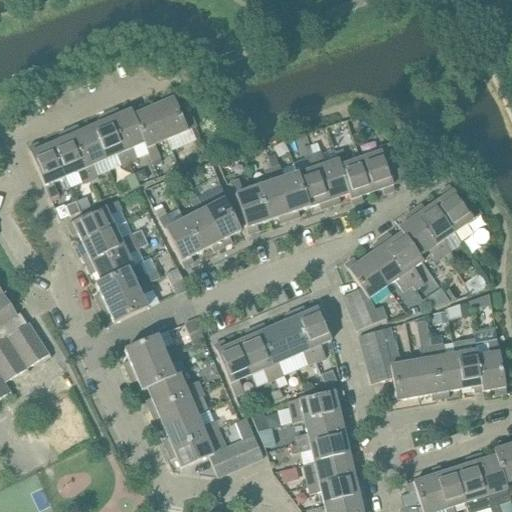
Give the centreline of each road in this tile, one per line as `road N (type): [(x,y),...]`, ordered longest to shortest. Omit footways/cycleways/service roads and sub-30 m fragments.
road 1 (residential): [(91,353),(316,262)]
road 2 (residential): [(91,353),(61,287),(64,257),(9,144)]
road 3 (residential): [(169,511),(151,459),(137,450),(91,353)]
road 4 (residential): [(369,425),(316,262)]
road 5 (residential): [(511,420),(507,403),(369,425)]
road 6 (residential): [(9,144),(149,84)]
road 7 (residential): [(316,262),(345,247),(359,224),(437,185)]
road 8 (residential): [(382,478),(511,432)]
